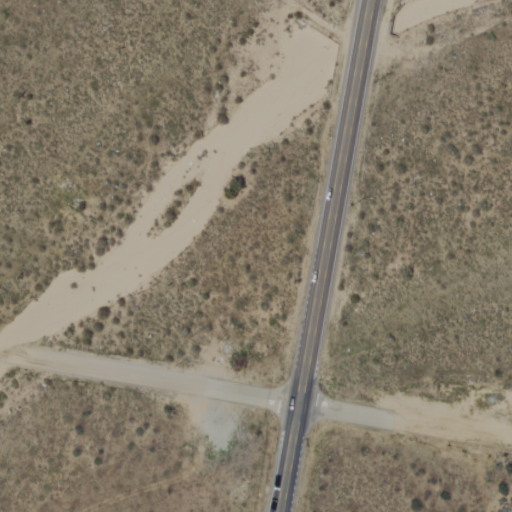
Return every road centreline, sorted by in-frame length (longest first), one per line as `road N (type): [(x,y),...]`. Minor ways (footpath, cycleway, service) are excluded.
road 1 (tertiary): [(369,0),(277,511)]
road 2 (residential): [(25,356),(391,421)]
road 3 (track): [(391,421),(511,441)]
